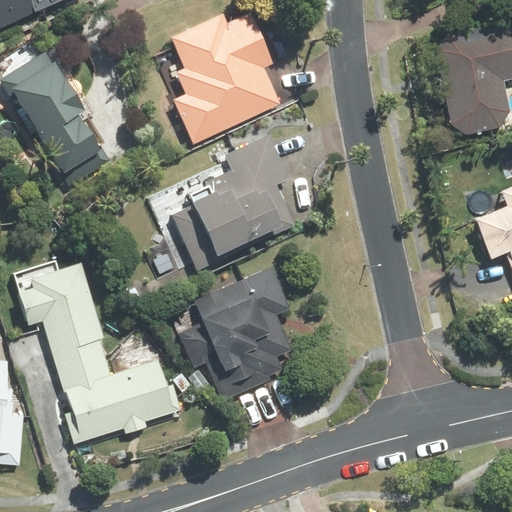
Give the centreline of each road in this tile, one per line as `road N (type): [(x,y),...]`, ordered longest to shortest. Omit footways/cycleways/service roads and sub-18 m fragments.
road 1 (residential): [(343,0),(365,163),(427,430)]
road 2 (unclassified): [(166,511),(427,430)]
